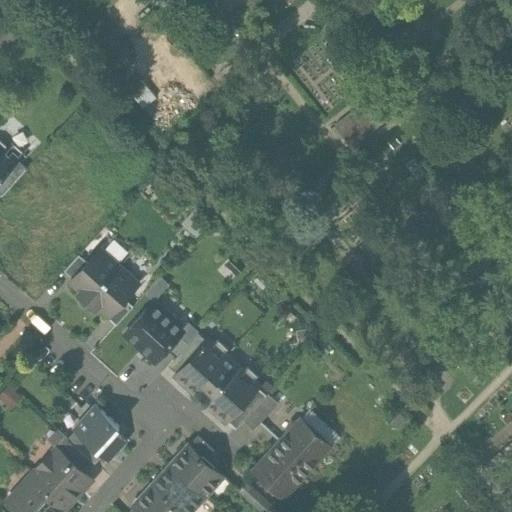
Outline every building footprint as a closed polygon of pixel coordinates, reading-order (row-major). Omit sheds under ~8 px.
[(125,45),(99,19),(83,36),(108,61),(125,45)] [(16,37),(1,24),(0,24),(0,46),(5,50),(16,37)] [(156,97),(141,80),(129,90),(144,107),(156,97)] [(389,116),(372,95),(332,126),(348,147),(389,116)] [(0,144),(0,179),(17,160),(22,155),(10,144),(5,149),(0,144)] [(26,168),(17,160),(0,179),(0,193),(2,195),(26,168)] [(142,189),(154,202),(168,189),(156,177),(142,189)] [(181,223),(195,236),(213,218),(198,204),(181,223)] [(83,297),(87,301),(119,265),(100,248),(87,262),(73,278),(70,281),(85,294),(83,297)] [(224,263),(236,274),(246,263),(234,252),(224,263)] [(64,270),(73,278),(87,262),(79,254),(64,270)] [(138,282),(119,265),(87,301),(91,304),(93,302),(108,315),(124,298),(138,282)] [(160,275),(144,293),(153,301),(154,300),(170,283),(160,275)] [(133,306),(124,298),(108,315),(107,316),(116,324),(133,306)] [(153,301),(124,333),(154,361),(167,347),(185,328),(183,326),(154,300),(153,301)] [(189,319),(183,326),(185,328),(167,347),(176,355),(198,331),(200,329),(189,319)] [(208,340),(198,331),(176,355),(172,359),(182,368),(208,340)] [(256,384),(208,340),(182,368),(177,374),(195,391),(193,394),(193,399),(196,402),(200,404),(205,403),(207,401),(225,418),(231,412),(256,384)] [(21,396),(7,384),(0,391),(0,397),(11,407),(21,396)] [(266,393),(256,384),(231,412),(241,421),(243,419),(266,393)] [(267,392),(266,393),(243,419),(253,428),(278,402),(267,392)] [(108,459),(126,440),(115,430),(119,425),(94,403),(73,427),(76,429),(102,454),(108,459)] [(394,407),(385,417),(396,428),(405,417),(394,407)] [(252,470),(282,497),(338,436),(308,408),(296,421),(291,421),(286,426),(287,432),(252,470)] [(47,438),(56,446),(78,466),(87,456),(68,438),(56,427),(47,438)] [(102,454),(76,429),(68,438),(87,456),(94,462),(102,454)] [(197,435),(189,444),(206,460),(214,450),(197,435)] [(180,455),(171,464),(205,495),(223,476),(206,460),(189,444),(188,443),(178,454),(180,455)] [(56,446),(32,472),(68,504),(91,478),(78,466),(56,446)] [(182,511),(189,511),(205,495),(171,464),(163,474),(161,473),(151,483),(153,485),(182,511)] [(21,511),(60,511),(68,504),(32,472),(8,499),(21,511)] [(265,511),(273,504),(246,480),(238,489),(263,511),(265,511)] [(182,511),(153,485),(144,494),(143,493),(133,503),(135,505),(142,511),(182,511)]
